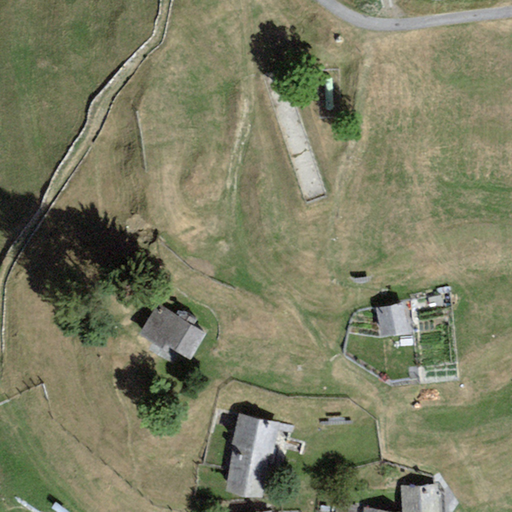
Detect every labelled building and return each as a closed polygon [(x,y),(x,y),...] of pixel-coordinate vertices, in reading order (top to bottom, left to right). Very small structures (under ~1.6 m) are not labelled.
[(184,319),(147,302),(133,333),(170,350),(184,319)] [(397,304),(375,307),(378,333),(401,330),(397,304)] [(268,418),(228,413),(219,480),(259,485),(268,418)] [(429,511),(429,486),(395,487),(395,511),(429,511)] [(390,511),(390,503),(358,503),(358,511),(390,511)]
